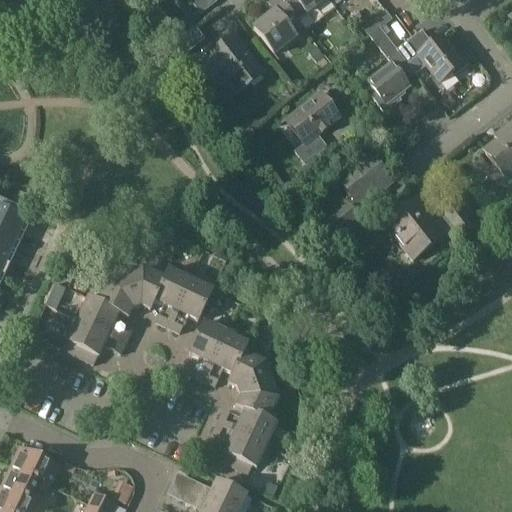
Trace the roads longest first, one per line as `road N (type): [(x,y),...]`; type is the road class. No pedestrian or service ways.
road 1 (residential): [(1,419),(81,458),(141,465),(150,487),(141,511)]
road 2 (residential): [(59,236),(0,359)]
